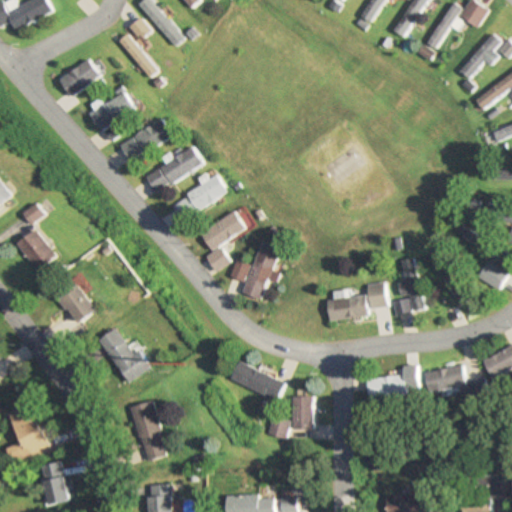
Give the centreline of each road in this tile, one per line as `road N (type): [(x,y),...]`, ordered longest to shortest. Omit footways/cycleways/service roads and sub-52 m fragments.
road 1 (residential): [(0,55),(233,325),(297,351)]
road 2 (residential): [(0,298),(46,360),(94,456),(102,511)]
road 3 (residential): [(297,351),(467,337),(511,311)]
road 4 (residential): [(339,353),(339,511)]
road 5 (residential): [(111,0),(109,9),(41,45),(13,70)]
